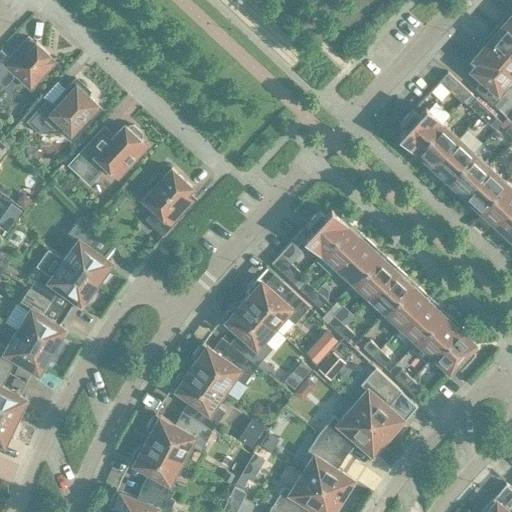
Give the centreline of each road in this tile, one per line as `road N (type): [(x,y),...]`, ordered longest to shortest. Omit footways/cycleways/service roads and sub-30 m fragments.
road 1 (residential): [(180,310),(462,0)]
road 2 (residential): [(180,310),(135,284),(87,353),(19,511)]
road 3 (residential): [(223,169),(40,0)]
road 4 (residential): [(68,511),(86,457),(180,310)]
road 5 (residential): [(511,376),(503,368),(377,511)]
